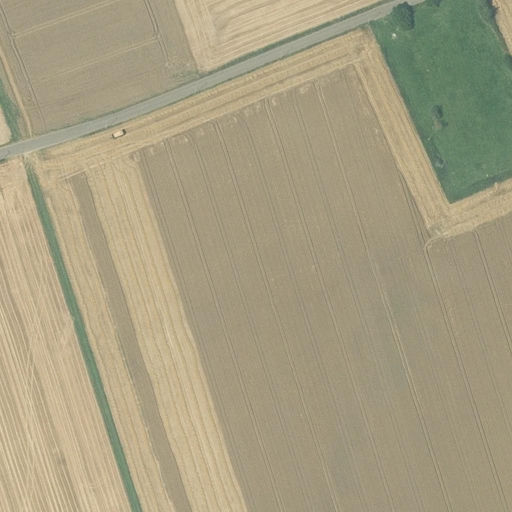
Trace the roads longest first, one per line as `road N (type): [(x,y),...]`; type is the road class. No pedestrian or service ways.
road 1 (tertiary): [(417,0),(0,154)]
road 2 (track): [(137,511),(0,89)]
